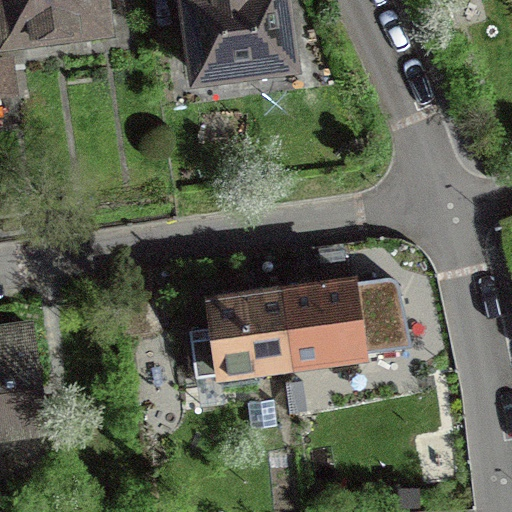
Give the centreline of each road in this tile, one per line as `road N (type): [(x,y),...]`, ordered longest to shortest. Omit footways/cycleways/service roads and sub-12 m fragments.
road 1 (residential): [(444,212),(0,273)]
road 2 (residential): [(497,511),(489,398),(444,212)]
road 3 (residential): [(444,212),(352,0)]
